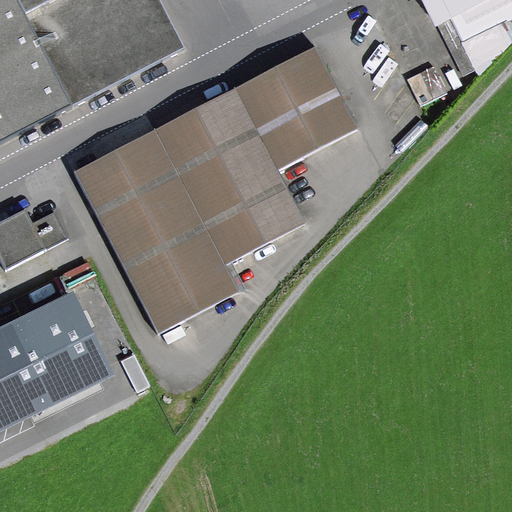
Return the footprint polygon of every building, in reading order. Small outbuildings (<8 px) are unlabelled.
[(0,0),(0,164),(74,126),(67,112),(188,51),(161,0),(0,0)] [(238,10),(232,0),(218,0),(227,16),(238,10)] [(511,0),(415,0),(436,41),(441,38),(462,82),(475,75),(453,32),(511,2),(511,0)] [(234,93),(276,173),(358,130),(315,50),(234,93)] [(234,93),(76,175),(159,333),(239,291),(227,268),(305,227),(276,173),(234,93)] [(46,249),(45,247),(67,236),(55,213),(33,224),(25,211),(0,224),(0,257),(7,270),(46,249)] [(15,298),(23,316),(77,292),(69,274),(15,298)] [(69,307),(0,342),(0,424),(102,373),(69,307)]
